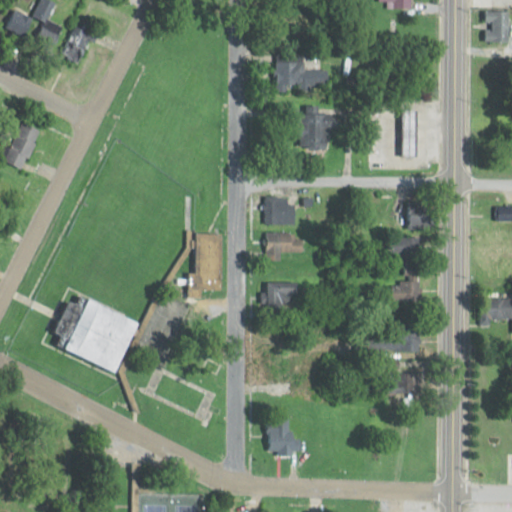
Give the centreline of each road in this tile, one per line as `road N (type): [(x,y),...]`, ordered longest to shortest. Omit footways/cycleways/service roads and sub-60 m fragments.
road 1 (primary): [(447,493),(453,0)]
road 2 (residential): [(234,480),(241,0)]
road 3 (residential): [(0,298),(146,0)]
road 4 (residential): [(511,494),(327,491),(234,480)]
road 5 (residential): [(511,180),(239,183)]
road 6 (residential): [(234,480),(137,439),(0,364)]
